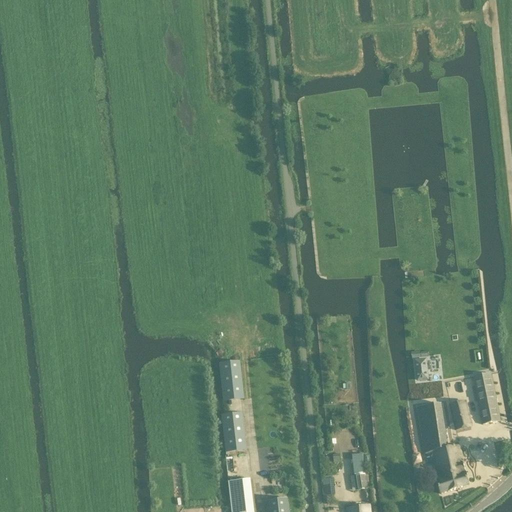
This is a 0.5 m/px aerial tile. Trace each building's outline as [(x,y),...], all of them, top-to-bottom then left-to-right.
[(225,401),(226,401),(245,399),(241,362),(221,364),(225,401)] [(483,424),(500,420),(490,373),(472,377),(483,424)] [(456,430),(472,427),(466,401),(450,404),(456,430)] [(425,454),(432,453),(448,448),(441,404),(418,408),(425,454)] [(223,416),(226,442),(227,453),(247,451),(243,413),(223,416)] [(448,448),(432,453),(439,478),(436,479),(440,495),(468,486),(460,446),(457,446),(456,445),(454,446),(454,447),(448,448)] [(366,489),(362,456),(351,458),(356,491),(366,489)] [(325,497),(335,495),(333,479),(322,480),(325,497)] [(253,511),(250,480),(228,482),(231,511),(253,511)] [(288,511),(287,499),(266,502),(266,511),(288,511)]
